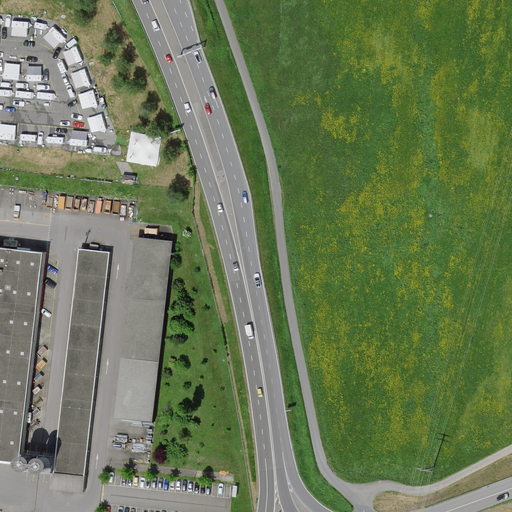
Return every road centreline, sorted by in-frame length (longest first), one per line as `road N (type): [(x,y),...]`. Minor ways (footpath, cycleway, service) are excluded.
road 1 (primary): [(141,0),(196,141),(241,299),(266,511)]
road 2 (primary): [(278,430),(232,164),(171,1)]
road 3 (track): [(366,487),(426,490),(511,448)]
